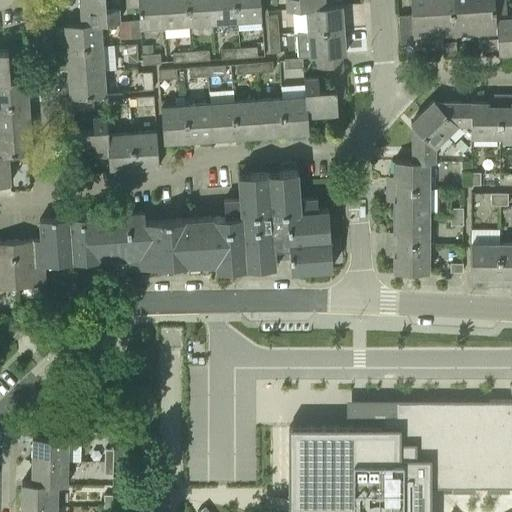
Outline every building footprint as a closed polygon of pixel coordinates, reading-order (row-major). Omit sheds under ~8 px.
[(119,6),(106,7),(105,0),(79,0),(81,22),(101,23),(120,21),(119,6)] [(140,28),(165,26),(163,0),(138,0),(139,7),(140,19),(140,28)] [(163,0),(165,26),(189,24),(187,0),(163,0)] [(187,0),(189,24),(215,23),(213,0),(187,0)] [(213,0),(215,23),(237,21),(235,0),(213,0)] [(235,0),(237,21),(261,19),(260,0),(235,0)] [(305,8),(325,5),(324,0),(285,0),(286,9),(305,8)] [(453,11),(452,0),(409,0),(411,14),(453,11)] [(495,9),(494,0),(452,0),(453,11),(495,9)] [(497,53),(511,52),(511,15),(507,16),(505,0),(494,0),(495,9),(497,50),(497,53)] [(307,31),(343,29),(342,4),(325,5),(305,8),(307,31)] [(484,51),(497,50),(495,9),(453,11),(455,33),(483,31),(484,51)] [(456,53),(455,33),(453,11),(411,14),(412,36),(442,34),(443,54),(456,53)] [(268,34),(278,33),(277,15),(267,16),(268,34)] [(140,28),(140,19),(130,20),(131,38),(141,37),(140,28)] [(66,48),(103,46),(101,23),(81,22),(65,23),(66,48)] [(341,54),(345,54),(343,29),(307,31),(308,56),(314,56),(341,54)] [(270,52),(280,51),(278,33),(268,34),(270,52)] [(128,62),(138,61),(137,43),(127,44),(128,62)] [(68,72),(104,69),(103,46),(66,48),(68,72)] [(239,57),(257,56),(257,46),(239,47),(239,57)] [(221,58),(239,57),(239,47),(221,48),(221,58)] [(0,81),(10,79),(8,49),(0,49),(0,81)] [(191,61),(209,59),(209,49),(191,50),(191,61)] [(173,62),(191,61),(191,50),(173,52),(173,62)] [(143,64),(161,63),(160,53),(142,54),(143,64)] [(341,54),(314,56),(315,63),(315,69),(342,67),(342,66),(341,54)] [(303,64),(302,56),(284,58),(285,68),(303,67),(303,64)] [(255,72),(273,71),(272,61),(255,62),(255,72)] [(237,73),(255,72),(255,62),(237,63),(237,73)] [(207,76),(225,74),(225,64),(207,65),(207,76)] [(189,77),(207,76),(207,65),(189,67),(189,77)] [(159,79),(177,78),(176,68),(158,69),(159,79)] [(70,97),(93,95),(105,94),(106,94),(104,69),(68,72),(70,97)] [(143,89),(153,88),(152,71),(142,71),(143,89)] [(304,95),(308,115),(338,113),(336,87),(319,88),(318,75),(303,76),(304,95)] [(0,106),(29,105),(27,78),(10,79),(0,81),(0,106)] [(106,94),(105,94),(106,104),(124,103),(123,93),(106,94)] [(93,95),(70,97),(66,97),(66,98),(67,110),(94,108),(93,95)] [(136,106),(155,105),(154,95),(136,96),(136,106)] [(309,132),(308,115),(304,95),(282,96),(285,133),(309,132)] [(261,135),(285,133),(282,96),(258,98),(261,135)] [(236,136),(261,135),(258,98),(233,100),(236,136)] [(213,138),(236,136),(233,100),(211,101),(213,138)] [(458,125),(470,125),(471,102),(435,101),(434,100),(422,111),(446,136),(458,125)] [(189,140),(213,138),(211,101),(187,103),(189,140)] [(470,136),(499,136),(500,104),(488,104),(488,102),(471,101),(471,102),(470,125),(470,136)] [(499,136),(511,136),(511,101),(510,102),(510,104),(500,104),(499,136)] [(163,141),(189,140),(187,103),(161,104),(163,141)] [(0,130),(30,128),(30,127),(29,105),(0,106),(0,130)] [(428,160),(428,161),(435,161),(435,147),(446,136),(422,111),(411,123),(412,124),(412,149),(425,149),(425,160),(428,160)] [(78,155),(108,153),(108,132),(107,114),(92,115),(93,128),(77,129),(78,155)] [(0,154),(8,153),(29,152),(32,152),(30,128),(0,130),(0,154)] [(159,166),(158,151),(157,129),(132,131),(134,168),(159,166)] [(110,170),(134,168),(132,131),(108,132),(108,153),(110,170)] [(0,184),(10,183),(8,153),(0,154),(0,184)] [(428,188),(428,161),(428,160),(425,160),(394,160),(394,177),(404,177),(404,188),(428,188)] [(332,267),(330,237),(328,207),(318,208),(317,196),(299,198),(297,170),(238,174),(240,198),(223,199),(225,215),(242,214),(272,211),(275,247),(289,246),(291,270),(332,267)] [(463,184),(471,184),(471,172),(463,172),(463,184)] [(471,184),(480,184),(480,172),(471,172),(471,184)] [(393,216),(428,216),(428,188),(404,188),(404,199),(393,199),(393,216)] [(490,204),(499,205),(499,193),(490,193),(490,204)] [(499,205),(507,205),(507,193),(499,193),(499,205)] [(451,216),(463,216),(463,207),(451,207),(451,216)] [(274,247),(275,247),(272,211),(242,214),(245,267),(276,265),(274,247)] [(158,265),(157,243),(155,221),(145,222),(144,212),(125,213),(128,258),(129,258),(129,267),(158,265)] [(101,260),(128,258),(125,213),(99,215),(101,260)] [(217,269),(245,267),(242,214),(225,215),(213,216),(214,238),(216,261),(217,269)] [(72,262),(101,260),(99,215),(69,217),(72,262)] [(185,241),(214,238),(213,216),(184,219),(185,241)] [(404,243),(428,243),(428,216),(393,216),(393,232),(404,232),(404,243)] [(450,224),(462,225),(463,216),(451,216),(450,224)] [(44,264),(72,262),(69,217),(39,219),(41,238),(44,264)] [(157,243),(185,241),(184,219),(155,221),(157,243)] [(45,283),(44,264),(41,238),(12,240),(16,285),(45,283)] [(187,263),(216,261),(214,238),(185,241),(187,263)] [(0,286),(16,285),(12,240),(0,240),(0,286)] [(158,265),(187,263),(185,241),(157,243),(158,265)] [(393,271),(428,271),(428,243),(404,243),(404,254),(393,254),(393,271)] [(487,275),(498,275),(498,243),(470,243),(470,277),(487,278),(487,275)] [(510,278),(511,277),(511,243),(498,243),(498,275),(510,275),(510,278)] [(450,271),(462,272),(463,263),(450,263),(450,271)] [(288,425),(288,510),(346,510),(345,511),(430,511),(430,487),(452,487),(452,492),(474,492),(474,487),(487,487),(487,492),(508,492),(508,487),(511,486),(511,399),(348,400),(348,417),(382,417),(382,425),(288,425)] [(31,460),(68,461),(68,437),(32,436),(31,460)] [(104,461),(113,461),(113,449),(105,449),(104,461)] [(103,477),(102,458),(76,459),(77,466),(82,466),(82,478),(103,477)] [(45,484),(58,484),(67,484),(68,461),(31,460),(31,481),(45,481),(45,484)] [(104,473),(113,473),(113,461),(104,461),(104,473)] [(21,505),(57,506),(58,484),(45,484),(45,481),(31,481),(21,481),(21,505)] [(104,506),(112,506),(112,494),(104,494),(104,506)]
